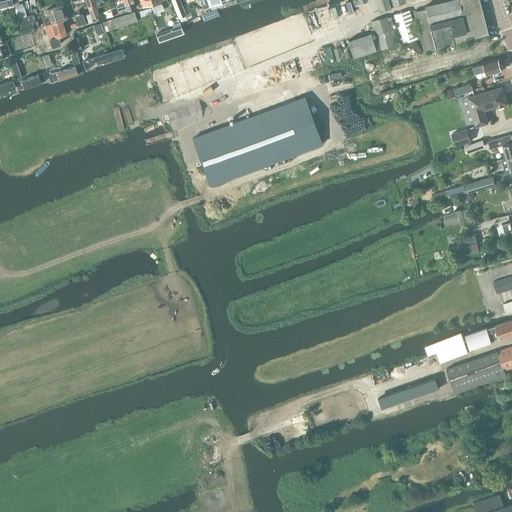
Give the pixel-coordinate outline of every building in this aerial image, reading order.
[(0,0),(0,8),(14,4),(12,0),(0,0)] [(85,0),(88,9),(91,19),(99,16),(96,6),(99,5),(98,2),(103,0),(85,0)] [(125,7),(126,10),(136,6),(133,0),(115,0),(119,9),(125,7)] [(172,0),(179,18),(186,15),(180,0),(172,0)] [(345,0),(335,4),(341,21),(352,17),(345,0)] [(375,0),(379,11),(391,8),(391,6),(407,2),(406,0),(375,0)] [(414,11),(421,37),(422,45),(424,52),(488,34),(479,0),(447,0),(425,6),(426,9),(414,11)] [(161,3),(152,6),(154,13),(164,9),(163,8),(161,3)] [(51,24),(62,20),(67,18),(63,5),(47,10),(51,24)] [(106,9),(103,12),(105,18),(117,13),(115,6),(106,9)] [(150,7),(139,11),(141,16),(152,12),(150,7)] [(101,22),(104,31),(137,20),(134,11),(101,22)] [(393,17),(402,46),(418,41),(408,12),(393,17)] [(33,14),(18,19),(21,27),(28,25),(32,23),(33,23),(33,22),(32,22),(35,18),(34,15),(33,14)] [(81,14),(74,16),(78,26),(84,23),(81,14)] [(384,17),(371,21),(374,32),(348,40),(353,57),(396,45),(388,16),(384,17)] [(46,26),(52,46),(60,44),(58,37),(66,34),(62,20),(51,24),(46,26)] [(20,35),(34,30),(32,23),(28,25),(21,27),(18,28),(20,35)] [(100,23),(93,25),(96,32),(103,30),(100,23)] [(159,42),(184,33),(181,25),(156,33),(159,42)] [(81,36),(76,38),(79,48),(80,48),(85,46),(81,36)] [(474,39),(454,44),(455,51),(476,46),(474,39)] [(75,46),(71,47),(73,55),(71,56),(74,64),(80,62),(75,46)] [(82,59),(84,68),(124,55),(121,47),(82,59)] [(340,48),(334,50),(337,62),(344,60),(340,48)] [(16,79),(22,77),(15,58),(10,60),(16,79)] [(475,73),(485,70),(487,74),(502,70),(499,58),(473,66),(475,73)] [(50,73),(53,82),(83,72),(81,63),(50,73)] [(187,69),(174,74),(176,81),(189,77),(187,69)] [(15,81),(18,90),(47,81),(44,72),(15,81)] [(0,83),(0,92),(16,87),(13,79),(0,83)] [(471,83),(454,88),(456,95),(467,92),(473,91),(471,84),(471,83)] [(473,91),(467,92),(469,97),(468,97),(477,126),(489,123),(485,110),(497,106),(498,107),(505,105),(505,104),(507,103),(502,86),(475,95),(473,91)] [(451,90),(442,92),(444,98),(453,96),(451,90)] [(305,96),(192,137),(209,184),(322,143),(305,96)] [(193,116),(194,122),(202,119),(200,114),(193,116)] [(471,141),(468,129),(452,133),(456,146),(471,141)] [(505,158),(511,156),(511,137),(511,134),(488,141),(490,149),(503,145),(505,152),(503,152),(505,158)] [(483,140),(464,147),(466,153),(485,146),(483,140)] [(511,156),(505,158),(502,159),(508,179),(511,178),(511,156)] [(493,176),(464,184),(466,192),(479,189),(495,184),(493,176)] [(466,193),(463,185),(432,194),(435,202),(466,193)] [(417,198),(411,200),(414,209),(420,207),(417,198)] [(458,216),(445,219),(446,225),(459,222),(458,216)] [(511,221),(511,222),(503,224),(506,236),(511,234),(511,221)] [(475,234),(451,239),(453,248),(477,243),(475,234)] [(477,243),(453,248),(455,257),(479,251),(477,243)] [(511,276),(493,282),(497,294),(511,289),(511,276)] [(511,300),(503,303),(506,313),(511,311),(511,300)] [(511,321),(503,324),(466,336),(470,349),(507,336),(508,337),(511,335),(511,321)] [(461,333),(425,347),(428,354),(436,351),(440,362),(468,352),(462,336),(461,333)] [(511,345),(447,368),(455,393),(507,375),(505,370),(511,367),(511,345)] [(378,398),(382,409),(439,389),(435,378),(378,398)] [(511,511),(511,501),(503,505),(499,493),(473,502),(476,511),(484,511),(486,511),(511,511)]
